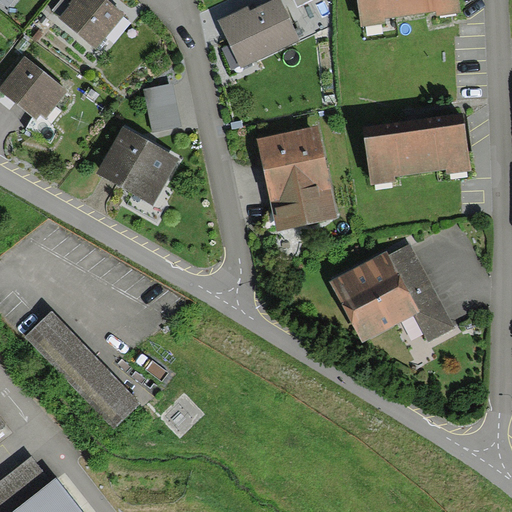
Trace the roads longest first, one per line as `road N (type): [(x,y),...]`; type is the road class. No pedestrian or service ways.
road 1 (residential): [(491,465),(503,339),(496,0)]
road 2 (residential): [(225,302),(491,465)]
road 3 (residential): [(225,302),(236,249),(185,8)]
road 4 (residential): [(0,174),(225,302)]
